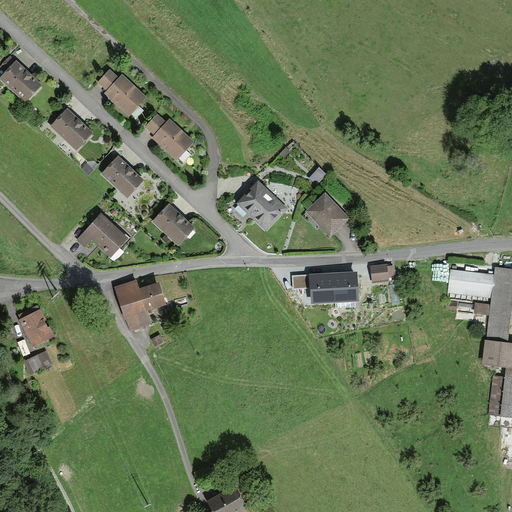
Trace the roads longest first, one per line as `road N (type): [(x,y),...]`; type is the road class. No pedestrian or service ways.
road 1 (residential): [(0,16),(204,207),(246,257)]
road 2 (residential): [(246,257),(511,243)]
road 3 (residential): [(211,511),(161,387),(100,275)]
road 4 (track): [(71,511),(0,356)]
road 5 (residential): [(100,275),(246,257)]
road 6 (residential): [(0,194),(87,277),(100,275)]
